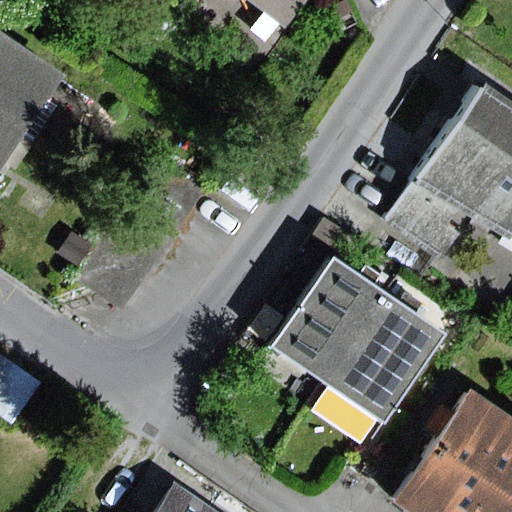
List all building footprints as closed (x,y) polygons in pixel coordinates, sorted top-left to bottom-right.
[(199,0),(278,62),(327,0),(199,0)] [(67,80),(0,33),(0,114),(29,135),(67,80)] [(511,108),(476,85),(409,175),(453,201),(506,231),(511,223),(511,108)] [(0,177),(29,135),(0,114),(0,177)] [(206,187),(153,154),(137,179),(190,213),(206,187)] [(453,201),(409,175),(377,215),(429,254),(450,227),(439,219),(453,201)] [(190,213),(137,179),(121,204),(174,238),(190,213)] [(174,238),(121,204),(104,231),(157,265),(174,238)] [(157,265),(104,231),(81,267),(73,278),(126,312),(157,265)] [(72,234),(60,254),(81,267),(93,247),(72,234)] [(385,292),(329,254),(285,319),(265,305),(247,332),(323,383),(385,292)] [(440,331),(385,292),(323,383),(380,419),(440,331)] [(0,356),(0,415),(13,424),(40,384),(0,356)] [(437,435),(430,445),(511,501),(511,421),(468,391),(453,413),(443,406),(428,428),(437,435)] [(511,511),(511,501),(430,445),(390,503),(403,511),(511,511)] [(212,511),(181,491),(166,511),(212,511)]
